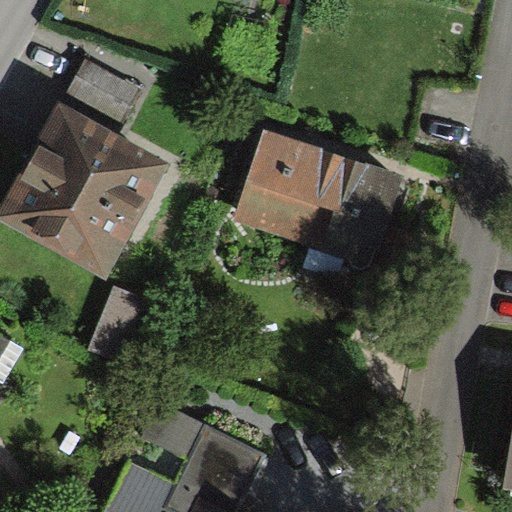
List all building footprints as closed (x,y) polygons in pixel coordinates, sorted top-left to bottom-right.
[(84,59),(67,93),(121,121),(139,86),(84,59)] [(100,125),(60,102),(0,209),(0,218),(108,279),(172,164),(100,125)] [(330,151),(264,130),(235,221),(376,265),(405,174),(330,151)] [(151,300),(115,286),(90,349),(125,363),(151,300)] [(0,334),(0,356),(10,340),(0,334)] [(240,511),(267,459),(159,406),(106,511),(240,511)]
